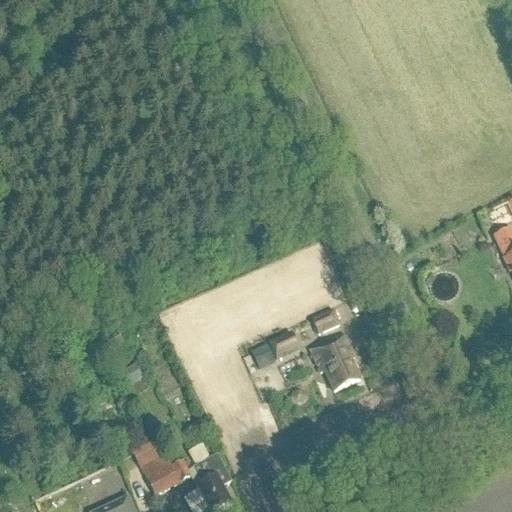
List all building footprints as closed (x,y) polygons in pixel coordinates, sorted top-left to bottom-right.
[(511,278),(511,237),(510,233),(493,241),(504,263),(502,264),(509,277),(511,276),(511,278)] [(318,340),(338,330),(330,314),(310,323),(318,340)] [(265,347),(274,367),(299,355),(289,336),(265,347)] [(354,362),(344,339),(311,354),(321,376),(325,374),(335,395),(359,383),(351,364),(354,362)] [(273,367),(266,350),(250,357),(257,373),(273,367)] [(164,457),(158,460),(151,446),(132,456),(155,500),(191,481),(182,465),(171,471),(164,457)] [(186,458),(194,472),(208,464),(201,450),(186,458)] [(188,475),(198,492),(199,495),(185,502),(190,511),(206,511),(208,511),(228,511),(231,511),(222,492),(231,487),(217,460),(208,464),(194,472),(188,475)] [(116,507),(118,511),(132,511),(128,501),(116,507)]
